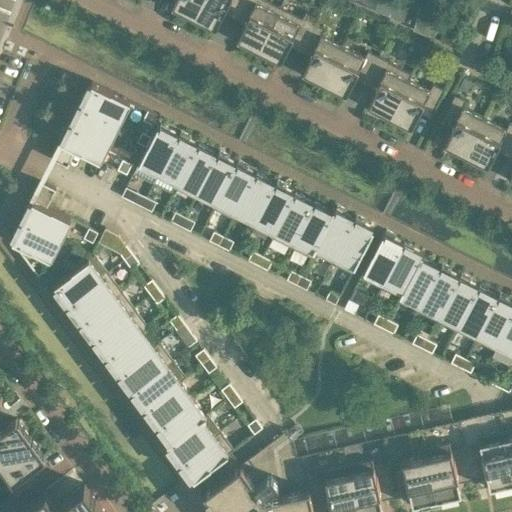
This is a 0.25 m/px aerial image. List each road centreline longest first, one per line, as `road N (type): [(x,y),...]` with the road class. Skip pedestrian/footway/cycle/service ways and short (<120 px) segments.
road 1 (residential): [(112,205),(501,400),(290,449),(273,425)]
road 2 (residential): [(511,211),(94,0)]
road 3 (residential): [(273,425),(112,205)]
road 4 (residential): [(128,511),(0,338)]
road 5 (residential): [(112,205),(0,150)]
